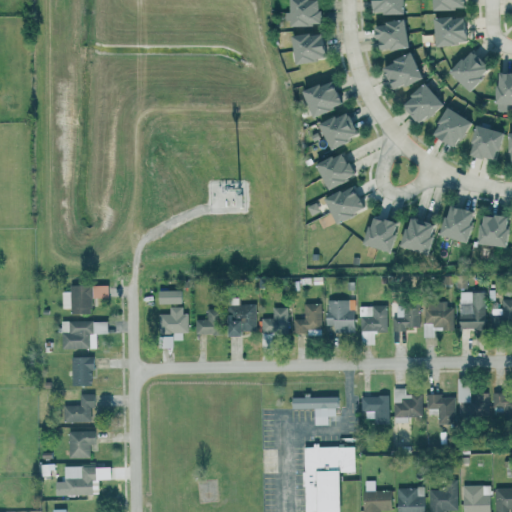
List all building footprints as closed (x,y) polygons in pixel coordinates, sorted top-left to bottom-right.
[(282,0),(283,25),(313,25),(312,0),(282,0)] [(396,0),(363,0),(364,13),(397,12),(396,0)] [(458,0),(425,0),(426,9),(458,8),(458,0)] [(429,45),(459,42),(456,14),(427,17),(429,45)] [(367,23),(370,50),(401,47),(398,20),(367,23)] [(313,31),(285,36),(290,63),(319,57),(313,31)] [(483,66),(464,48),(442,72),(462,89),(483,66)] [(385,90),(416,76),(406,52),(375,65),(385,90)] [(511,72),(490,72),(490,103),(511,103),(511,72)] [(296,90),(306,116),(337,104),(327,78),(296,90)] [(394,103),(412,124),(436,103),(418,82),(394,103)] [(426,136),(451,147),(463,118),(439,107),(426,136)] [(353,136),(344,110),(313,121),(323,147),(353,136)] [(310,163),(321,187),(352,173),(346,161),(341,163),(336,151),(310,163)] [(318,197),(329,222),(359,208),(349,184),(318,197)] [(467,211),(441,204),(433,235),(459,241),(467,211)] [(474,214),(472,244),(498,245),(500,215),(474,214)] [(394,246),(419,253),(428,223),(403,216),(394,246)] [(63,291),(64,308),(73,308),(73,313),(94,312),(93,284),(72,284),(72,290),(63,291)] [(111,284),(95,285),(95,297),(111,297),(111,284)] [(160,303),(184,303),(184,290),(160,289),(160,303)] [(481,328),(482,291),(456,291),(455,327),(481,328)] [(324,299),(324,330),(352,331),(353,309),(347,309),(347,299),(324,299)] [(319,302),(301,303),(301,318),(291,318),(291,334),(319,333),(319,302)] [(450,302),(422,302),(421,322),(430,323),(430,327),(450,327),(450,302)] [(246,335),(246,328),(258,328),(257,303),(231,304),(232,335),(246,335)] [(417,327),(416,303),(392,304),(393,329),(417,327)] [(385,331),(385,304),(360,305),(360,331),(385,331)] [(161,313),(161,332),(188,332),(188,306),(170,306),(170,313),(161,313)] [(284,306),(270,307),(270,317),(259,317),(259,334),(284,333),(284,306)] [(197,333),(224,334),(224,308),(208,308),(208,318),(198,318),(197,333)] [(63,320),(63,348),(98,347),(98,332),(110,332),(110,320),(63,320)] [(73,385),(95,384),(95,356),(73,356),(73,385)] [(406,422),(406,416),(419,416),(419,394),(403,394),(403,387),(391,388),(392,422),(406,422)] [(81,404),(66,404),(66,422),(93,421),(93,408),(98,408),(97,393),(81,393),(81,404)] [(485,415),(485,394),(466,393),(466,405),(459,405),(458,414),(485,415)] [(490,406),(501,406),(501,416),(511,416),(511,393),(490,393),(490,406)] [(451,415),(451,394),(424,395),(425,417),(451,415)] [(287,408),(311,408),(311,424),(324,424),(324,416),(332,415),(332,395),(301,396),(287,397),(287,408)] [(386,395),(360,395),(360,418),(371,418),(371,423),(386,423),(386,395)] [(71,457),(96,457),(95,430),(70,430),(71,457)] [(336,511),(336,471),(354,471),(353,445),(300,446),(301,511),(336,511)] [(98,465),(65,466),(66,480),(57,481),(57,495),(99,494),(98,465)] [(454,479),(442,479),(442,489),(427,488),(426,511),(440,511),(441,509),(454,509),(454,479)] [(486,511),(487,485),(460,484),(459,511),(486,511)] [(394,487),(394,511),(420,511),(421,486),(394,487)] [(511,510),(511,486),(491,487),(492,511),(511,510)]
